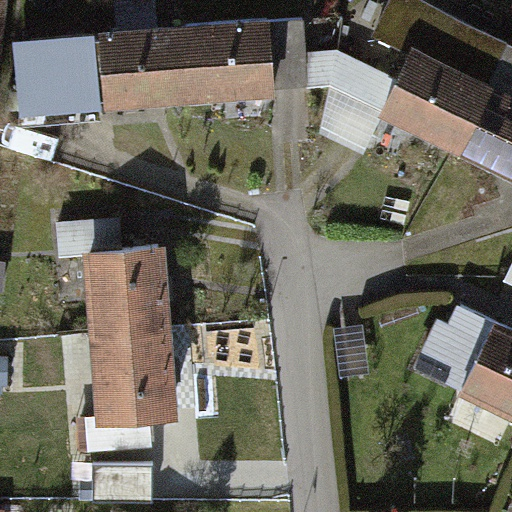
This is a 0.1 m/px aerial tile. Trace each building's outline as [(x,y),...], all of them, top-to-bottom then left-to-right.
[(488,67),(505,33),(435,0),(384,0),(370,30),(406,47),(414,31),(488,67)] [(183,19),(190,94),(307,83),(301,18),(266,21),(265,12),(183,19)] [(190,94),(183,19),(94,27),(101,102),(190,94)] [(101,102),(94,27),(9,35),(16,110),(101,102)] [(454,139),(488,67),(414,31),(406,47),(379,103),(454,139)] [(511,37),(505,33),(488,67),(511,78),(511,37)] [(511,78),(488,67),(454,139),(511,167),(511,78)] [(87,330),(175,323),(168,241),(81,248),(87,330)] [(511,255),(502,276),(511,280),(511,255)] [(511,408),(511,315),(491,306),(479,330),(439,310),(414,361),(511,408)] [(94,412),(181,405),(175,323),(87,330),(94,412)]
